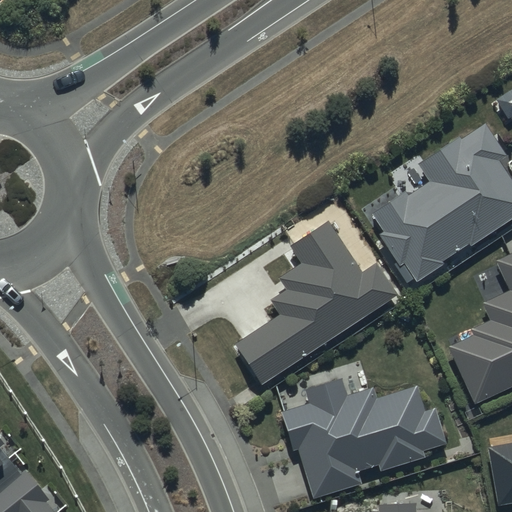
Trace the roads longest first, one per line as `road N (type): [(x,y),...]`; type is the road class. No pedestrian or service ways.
road 1 (residential): [(61,224),(187,431),(222,511)]
road 2 (residential): [(290,0),(126,117),(71,184)]
road 3 (residential): [(161,511),(134,451),(0,278)]
road 4 (residential): [(38,120),(219,0)]
